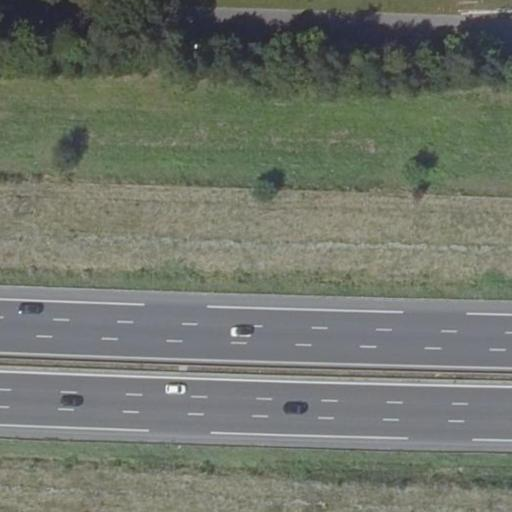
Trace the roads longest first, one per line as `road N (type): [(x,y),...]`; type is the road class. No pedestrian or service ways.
road 1 (motorway): [(511,343),(0,327)]
road 2 (motorway): [(0,398),(511,412)]
